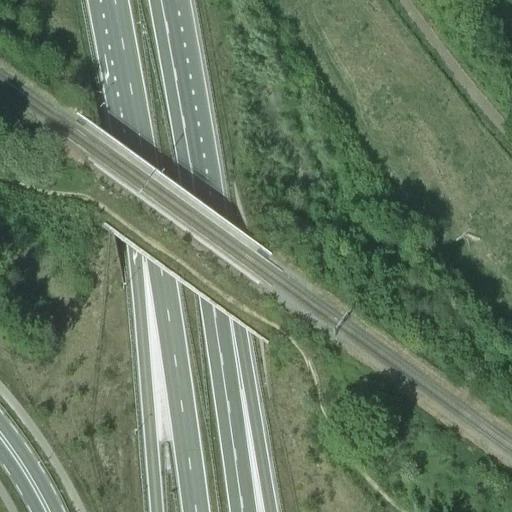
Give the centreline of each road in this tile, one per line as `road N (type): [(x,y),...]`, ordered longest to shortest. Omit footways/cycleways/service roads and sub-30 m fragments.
road 1 (trunk): [(152,215),(194,511)]
road 2 (trunk): [(152,215),(154,511)]
road 3 (trunk): [(207,261),(160,0)]
road 4 (trunk): [(264,511),(207,261)]
road 5 (trunk): [(241,511),(207,261)]
road 6 (trunk): [(111,0),(152,215)]
